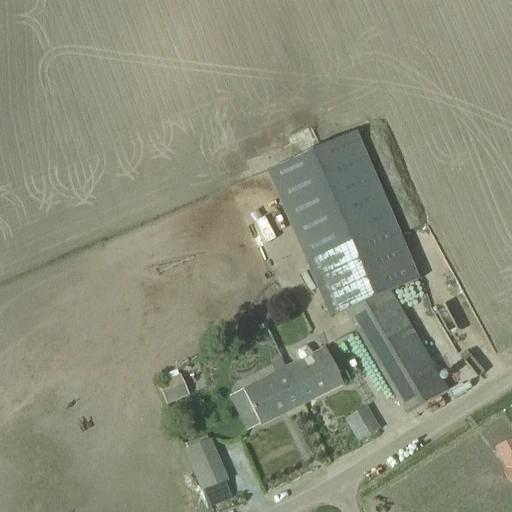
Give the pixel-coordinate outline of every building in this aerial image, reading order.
[(417,281),(353,133),(264,172),(328,320),(417,281)] [(398,399),(407,414),(445,392),(400,314),(357,331),(398,399)] [(312,356),(310,352),(305,347),(296,352),(296,357),(299,363),(277,373),(279,379),(245,396),(260,426),(341,385),(324,351),(312,356)] [(166,407),(189,397),(180,375),(177,376),(175,371),(158,378),(160,384),(157,385),(166,407)] [(214,450),(210,439),(185,450),(189,460),(214,450)] [(511,439),(496,448),(497,448),(507,469),(503,471),(509,484),(511,482),(511,439)]
